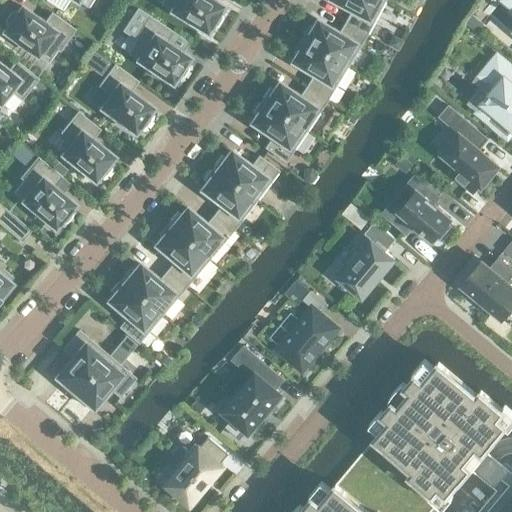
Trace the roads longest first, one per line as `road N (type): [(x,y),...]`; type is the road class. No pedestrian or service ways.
road 1 (residential): [(0,362),(202,118),(280,0)]
road 2 (residential): [(422,298),(238,511)]
road 3 (residential): [(132,511),(0,400)]
road 4 (residential): [(511,189),(422,298)]
